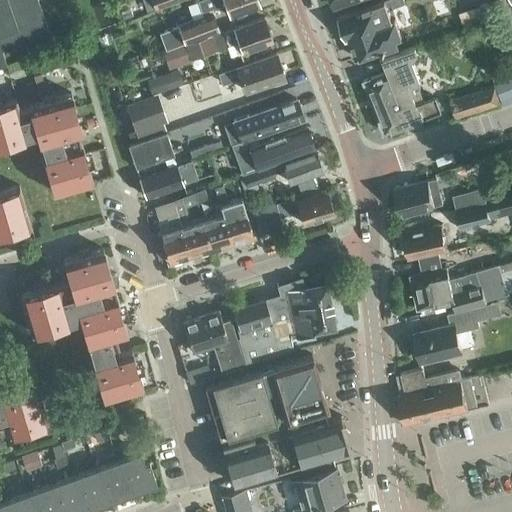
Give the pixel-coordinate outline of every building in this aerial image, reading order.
[(0,0),(0,65),(7,63),(1,49),(50,32),(37,0),(0,0)] [(184,0),(153,0),(157,10),(184,0)] [(198,0),(204,16),(214,12),(212,8),(226,3),(230,15),(259,5),(259,3),(260,0),(198,0)] [(387,7),(385,0),(338,16),(346,38),(349,37),(356,57),(382,48),(382,51),(399,45),(396,37),(402,35),(396,18),(392,19),(387,7)] [(491,1),(461,12),(466,27),(497,17),(491,1)] [(137,7),(124,12),(127,20),(140,15),(137,7)] [(204,16),(160,32),(166,49),(185,42),(220,29),(214,12),(204,16)] [(234,27),(225,30),(230,44),(239,41),(242,50),(272,40),(271,37),(273,35),(271,29),(268,27),(264,16),(234,27)] [(220,29),(185,42),(190,58),(230,44),(225,30),(224,28),(220,29)] [(185,42),(166,49),(173,66),(191,59),(190,58),(185,42)] [(417,90),(414,82),(421,80),(412,57),(415,57),(418,52),(416,45),(384,56),(389,69),(365,79),(386,132),(440,110),(435,98),(424,102),(419,89),(417,90)] [(241,74),(246,88),(284,75),(284,73),(285,70),(283,64),(280,63),(276,50),(218,70),(222,81),(241,74)] [(145,57),(138,60),(141,66),(148,64),(145,57)] [(148,80),(152,92),(181,81),(177,70),(148,80)] [(511,84),(496,90),(495,85),(453,97),(458,115),(500,102),(511,98),(511,72),(510,73),(511,79),(511,84)] [(0,143),(36,133),(54,191),(93,179),(78,131),(82,130),(71,92),(19,107),(16,97),(0,101),(0,143)] [(166,126),(154,93),(127,101),(139,136),(166,126)] [(296,98),(234,120),(240,138),(255,133),(275,125),(303,116),(296,98)] [(93,118),(86,120),(89,129),(96,127),(93,118)] [(240,138),(231,141),(242,172),(314,147),(306,124),(278,134),(275,125),(255,133),(240,138)] [(167,132),(127,146),(135,167),(174,153),(167,132)] [(212,143),(201,146),(203,153),(214,150),(212,143)] [(315,149),(283,160),(291,181),(297,179),(302,193),(320,187),(315,173),(323,170),(315,149)] [(185,182),(179,164),(140,177),(146,195),(185,182)] [(276,175),(272,164),(246,172),(249,185),(276,175)] [(400,215),(444,203),(437,177),(432,178),(393,188),(400,215)] [(0,190),(0,232),(30,224),(19,185),(0,190)] [(223,185),(216,187),(221,205),(233,242),(241,240),(244,241),(249,239),(250,237),(253,236),(242,198),(228,202),(223,185)] [(484,188),(454,196),(457,208),(487,200),(484,188)] [(206,189),(195,192),(198,201),(209,198),(206,189)] [(293,197),(277,202),(281,215),(300,209),(304,222),(335,213),(334,211),(336,208),(334,202),(331,201),(328,190),(294,200),(293,197)] [(184,199),(175,202),(191,255),(200,252),(202,253),(207,252),(208,250),(212,248),(203,217),(202,217),(188,222),(183,206),(197,201),(198,201),(195,192),(183,196),(184,199)] [(487,202),(455,210),(460,228),(492,219),(491,218),(491,216),(511,210),(511,193),(487,200),(487,202)] [(274,201),(252,207),(256,220),(278,213),(274,201)] [(175,202),(160,206),(163,217),(168,215),(172,227),(160,230),(169,261),(172,260),(175,262),(180,260),(181,258),(191,255),(175,202)] [(215,214),(203,217),(212,248),(214,248),(216,249),(221,248),(223,245),(233,242),(221,205),(213,207),(215,214)] [(409,256),(418,254),(440,250),(447,248),(442,223),(404,231),(406,239),(403,240),(405,248),(408,247),(409,256)] [(68,279),(33,289),(20,293),(32,332),(81,318),(103,398),(142,386),(131,347),(118,351),(114,334),(127,331),(114,289),(103,248),(63,260),(68,279)] [(448,267),(411,274),(414,289),(417,307),(446,301),(452,300),(455,308),(508,291),(511,289),(511,258),(499,263),(450,278),(448,267)] [(277,283),(279,292),(231,306),(237,328),(239,328),(241,335),(238,336),(245,360),(293,346),(289,330),(294,329),(296,336),(313,333),(312,330),(335,325),(327,281),(305,285),(303,275),(277,283)] [(450,324),(414,333),(420,360),(461,350),(456,330),(479,325),(474,305),(447,312),(450,324)] [(222,321),(218,309),(206,313),(206,315),(183,321),(191,350),(214,343),(221,366),(222,371),(244,364),(230,318),(222,321)] [(293,476),(335,465),(332,454),(344,451),(340,434),(344,433),(341,420),(342,420),(340,414),(327,418),(324,408),(328,407),(312,354),(204,385),(220,438),(227,436),(228,441),(221,443),(233,482),(283,468),(293,476)] [(221,366),(210,369),(212,374),(222,371),(221,366)] [(405,391),(458,378),(456,368),(425,375),(423,366),(400,372),(405,391)] [(482,372),(460,378),(460,379),(459,379),(458,378),(405,391),(405,392),(397,394),(401,411),(399,412),(402,422),(489,401),(482,372)] [(0,423),(6,422),(9,432),(48,421),(37,382),(0,392),(0,423)] [(73,419),(66,421),(69,429),(75,426),(73,419)] [(118,425),(107,429),(110,436),(121,432),(118,425)] [(105,428),(94,432),(97,440),(108,436),(105,428)] [(79,437),(64,443),(68,455),(83,449),(79,437)] [(61,444),(53,446),(57,457),(64,454),(61,444)] [(121,458),(133,492),(156,483),(148,461),(144,463),(140,452),(121,458)] [(37,454),(22,460),(26,471),(41,465),(37,454)] [(98,467),(110,500),(133,492),(121,458),(98,467)] [(13,460),(1,464),(4,471),(15,467),(13,460)] [(293,511),(334,511),(331,499),(345,495),(336,465),(335,465),(293,476),(294,476),(302,506),(293,509),(293,511)] [(76,475),(88,508),(110,500),(98,467),(76,475)] [(53,483),(63,511),(76,511),(88,508),(76,475),(53,483)] [(30,491),(38,511),(63,511),(53,483),(30,491)] [(8,499),(12,511),(38,511),(30,491),(8,499)] [(0,502),(0,511),(12,511),(8,499),(0,502)]
